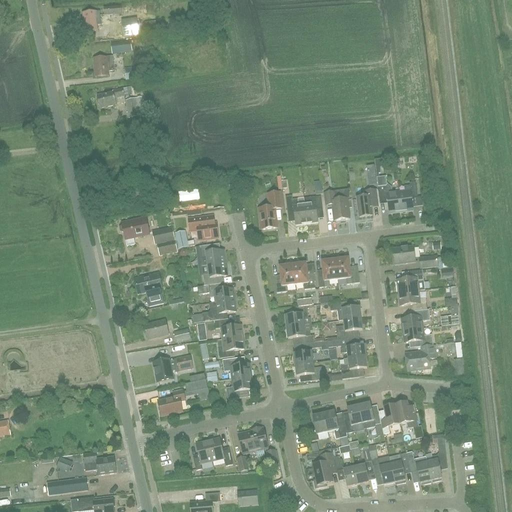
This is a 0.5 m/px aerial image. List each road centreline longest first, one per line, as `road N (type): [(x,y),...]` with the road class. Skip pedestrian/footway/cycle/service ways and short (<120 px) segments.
road 1 (unclassified): [(103,320),(33,0)]
road 2 (residential): [(455,506),(317,499),(301,484),(281,404)]
road 3 (residential): [(281,404),(245,249)]
road 4 (residential): [(133,442),(281,404)]
road 5 (residential): [(384,385),(373,236)]
road 6 (residential): [(245,249),(373,236)]
road 7 (unclassified): [(133,442),(103,320)]
